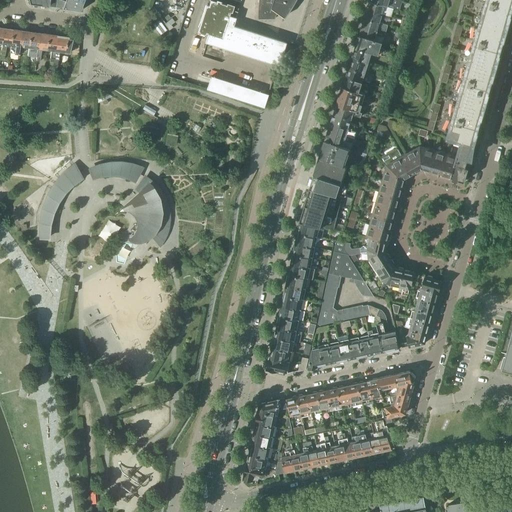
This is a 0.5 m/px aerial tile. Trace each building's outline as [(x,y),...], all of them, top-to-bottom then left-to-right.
[(62,8),(62,7),(63,8),(81,10),(85,2),(79,0),(65,0),(65,1),(60,0),(56,0),(55,6),(56,6),(56,7),(62,8)] [(277,63),(284,41),(233,25),(237,11),(230,9),(232,6),(212,0),(209,0),(200,31),(207,34),(205,41),(207,41),(277,63)] [(282,17),(283,17),(286,13),(289,9),(291,5),(294,1),(293,0),(258,0),(258,5),(258,10),(257,15),(257,19),(274,19),(276,12),(282,17)] [(369,0),(369,1),(385,6),(387,7),(393,8),(399,10),(402,1),(397,0),(369,0)] [(481,13),(479,20),(508,28),(511,15),(511,14),(510,14),(511,8),(511,7),(511,0),(485,0),(485,3),(487,3),(484,14),(481,13)] [(369,1),(367,10),(390,17),(391,17),(393,8),(387,7),(385,6),(369,1)] [(367,10),(364,18),(380,23),(381,18),(389,21),(390,17),(367,10)] [(364,18),(362,26),(385,33),(387,25),(380,23),(364,18)] [(153,25),(160,34),(166,30),(159,20),(153,25)] [(468,58),(468,59),(497,67),(501,53),(499,53),(501,47),(502,41),(504,42),(508,28),(479,20),(478,27),(480,27),(477,38),(475,37),(474,41),(476,42),(472,53),(470,52),(470,54),(468,53),(466,58),(468,58)] [(173,27),(168,21),(164,24),(169,30),(173,27)] [(362,26),(359,35),(375,39),(376,35),(383,38),(385,33),(362,26)] [(13,29),(3,28),(1,44),(0,55),(0,59),(3,60),(5,50),(6,46),(10,47),(11,45),(13,29)] [(21,30),(13,29),(11,45),(15,46),(14,54),(14,58),(18,58),(18,52),(21,30)] [(30,32),(21,30),(18,52),(23,53),(24,47),(28,47),(30,32)] [(39,33),(30,32),(28,47),(33,48),(32,56),(32,60),(36,60),(39,33)] [(48,34),(39,33),(36,60),(36,61),(40,61),(40,57),(41,49),(46,50),(48,34)] [(57,35),(48,34),(46,50),(51,51),(50,58),(54,59),(57,35)] [(73,38),(57,35),(54,59),(58,59),(59,52),(64,53),(64,52),(69,53),(73,38)] [(359,35),(355,47),(374,53),(384,56),(386,50),(380,48),(382,42),(375,39),(359,35)] [(393,45),(399,47),(401,39),(395,37),(393,45)] [(354,54),(353,57),(370,62),(374,53),(355,47),(356,48),(354,49),(353,52),(354,54)] [(205,49),(203,55),(220,60),(224,50),(219,48),(217,53),(205,49)] [(349,66),(367,72),(370,62),(353,57),(352,60),(351,61),(349,64),(350,66),(349,66)] [(387,67),(394,69),(397,59),(390,57),(387,67)] [(459,91),(457,98),(486,106),(490,92),(488,91),(490,86),(491,80),(493,81),(497,67),(468,59),(466,65),(469,66),(466,77),(464,76),(463,80),(464,81),(461,91),(459,91)] [(348,73),(347,76),(364,82),(367,72),(349,66),(349,67),(349,68),(348,68),(347,72),(348,73)] [(267,94),(211,76),(206,89),(263,107),(268,94),(267,94)] [(343,86),(361,92),(364,82),(347,76),(345,80),(344,80),(343,84),(344,85),(343,86)] [(343,86),(337,104),(359,111),(362,104),(359,103),(362,92),(361,92),(343,86)] [(461,141),(456,156),(450,176),(450,177),(465,181),(469,167),(466,166),(467,162),(468,158),(471,159),(479,131),(477,130),(478,124),(480,119),(482,119),(486,106),(457,98),(455,104),(458,105),(455,116),(453,115),(451,119),(453,120),(450,130),(448,130),(446,137),(461,141)] [(337,104),(334,112),(351,118),(353,114),(360,116),(361,115),(362,112),(359,111),(337,104)] [(334,112),(331,121),(356,129),(358,125),(350,123),(351,118),(334,112)] [(388,124),(391,129),(394,130),(397,122),(389,120),(388,124)] [(331,121),(328,130),(354,138),(357,130),(356,129),(331,121)] [(379,124),(377,131),(384,133),(388,130),(385,126),(379,124)] [(328,130),(325,139),(350,147),(350,148),(352,148),(354,144),(355,139),(354,138),(328,130)] [(165,145),(175,147),(177,136),(167,134),(165,145)] [(323,148),(320,157),(345,165),(346,161),(349,151),(350,148),(350,147),(325,139),(323,148)] [(422,168),(420,146),(405,154),(415,172),(416,172),(417,173),(421,171),(420,169),(422,168)] [(429,170),(430,170),(436,150),(420,146),(422,168),(423,168),(425,169),(424,170),(428,172),(429,170)] [(359,154),(365,156),(367,150),(361,148),(359,154)] [(405,178),(406,177),(407,179),(411,176),(410,175),(412,174),(398,149),(388,154),(390,158),(383,161),(387,164),(404,178),(405,178)] [(436,172),(440,173),(446,153),(436,150),(430,170),(431,171),(431,173),(436,174),(436,172)] [(449,176),(450,176),(456,156),(446,153),(440,173),(445,175),(444,176),(449,178),(449,176)] [(320,157),(317,165),(342,174),(345,165),(320,157)] [(92,180),(102,177),(110,176),(119,177),(126,178),(134,183),(144,167),(132,162),(121,161),(109,161),(100,163),(90,167),(87,168),(92,180)] [(55,212),(59,202),(66,192),(75,184),(83,178),(75,162),(73,163),(62,172),(53,183),(47,194),(42,208),(38,223),(38,231),(39,236),(39,239),(50,239),(51,225),(55,212)] [(387,164),(382,180),(402,186),(403,185),(404,185),(405,181),(404,180),(404,178),(387,164)] [(317,165),(314,174),(339,182),(342,174),(317,165)] [(310,186),(310,187),(346,196),(349,185),(346,184),(339,182),(314,174),(310,186)] [(135,243),(141,242),(145,241),(147,239),(151,236),(160,248),(166,239),(169,231),(170,221),(170,213),(169,204),(165,197),(159,187),(153,181),(147,177),(144,175),(134,188),(138,192),(123,207),(125,212),(131,214),(134,217),(137,222),(137,226),(136,230),(134,233),(130,235),(126,237),(128,240),(131,242),(135,243)] [(382,180),(379,191),(399,197),(399,196),(401,196),(403,191),(401,190),(402,186),(382,180)] [(300,219),(299,221),(319,226),(325,227),(334,229),(337,217),(342,195),(342,196),(345,196),(346,196),(310,187),(309,188),(307,194),(307,195),(306,196),(307,196),(306,199),(305,199),(305,200),(306,200),(303,208),(303,209),(302,212),(301,213),(302,213),(301,215),(300,219)] [(379,191),(376,202),(396,208),(397,204),(399,204),(400,199),(399,198),(399,197),(379,191)] [(376,202),(373,213),(393,219),(393,218),(395,218),(396,213),(395,212),(396,208),(376,202)] [(373,213),(369,224),(390,230),(391,226),(393,226),(394,221),(392,220),(393,219),(373,213)] [(110,241),(120,226),(109,219),(99,234),(110,241)] [(298,232),(317,236),(322,237),(325,227),(319,226),(299,221),(299,222),(300,222),(299,226),(298,227),(297,230),(298,232)] [(366,235),(370,236),(386,241),(387,240),(389,240),(390,235),(388,234),(390,230),(369,224),(366,235)] [(297,239),(296,243),(314,247),(317,236),(298,232),(298,233),(296,234),(296,237),(297,239)] [(363,245),(360,248),(361,253),(361,254),(368,253),(384,250),(385,247),(386,247),(387,243),(386,242),(386,241),(370,236),(370,237),(367,247),(363,245)] [(334,249),(334,251),(347,254),(348,254),(344,248),(345,242),(343,241),(336,240),(334,249)] [(345,242),(344,248),(348,254),(348,255),(351,254),(361,253),(360,248),(358,248),(352,249),(350,246),(350,243),(345,242)] [(294,253),(312,257),(314,247),(296,243),(295,247),(293,248),(293,251),(294,253)] [(371,260),(376,268),(389,259),(390,257),(388,254),(386,254),(384,251),(384,250),(368,253),(368,257),(370,261),(371,260)] [(354,282),(355,283),(362,294),(374,296),(364,280),(348,255),(347,254),(334,251),(329,271),(318,323),(319,325),(371,313),(374,315),(380,317),(385,319),(386,319),(384,313),(381,310),(368,305),(362,306),(362,305),(337,310),(333,307),(337,286),(338,286),(341,275),(350,277),(349,281),(354,282)] [(292,259),(291,263),(310,267),(312,257),(294,253),(293,254),(292,255),(291,258),(292,259)] [(382,279),(386,281),(395,268),(393,265),(394,263),(391,260),(390,260),(389,259),(376,268),(381,275),(380,276),(382,279)] [(289,273),(308,278),(310,267),(291,263),(290,268),(289,268),(288,272),(289,273)] [(389,283),(400,286),(404,270),(403,268),(399,267),(398,268),(395,268),(386,281),(389,283)] [(400,286),(399,291),(400,292),(400,291),(402,292),(402,293),(401,298),(405,299),(407,294),(408,288),(409,284),(412,284),(413,278),(415,272),(404,270),(400,286)] [(288,280),(287,284),(305,288),(308,278),(289,273),(289,275),(287,275),(287,279),(288,280)] [(424,276),(421,287),(438,291),(439,292),(442,281),(432,278),(432,277),(428,275),(427,276),(424,276)] [(284,289),(283,295),(303,299),(305,288),(287,284),(286,289),(284,289)] [(421,287),(418,297),(435,302),(435,301),(437,300),(438,296),(437,295),(438,291),(421,287)] [(283,301),(282,305),(301,309),(303,299),(283,295),(282,300),(283,301)] [(418,297),(415,307),(432,312),(433,308),(435,307),(436,303),(435,302),(418,297)] [(481,305),(471,303),(469,313),(479,316),(481,306),(481,305)] [(280,315),(280,316),(298,320),(301,309),(282,305),(281,310),(280,310),(279,314),(280,315)] [(410,317),(412,317),(430,322),(429,321),(431,321),(432,317),(431,316),(432,312),(415,307),(414,311),(412,311),(410,317)] [(374,315),(378,333),(379,333),(383,351),(387,350),(388,351),(394,350),(390,332),(385,333),(383,322),(381,323),(380,317),(374,315)] [(278,322),(277,326),(296,330),(298,320),(280,316),(280,317),(278,317),(277,321),(278,322)] [(403,326),(409,328),(426,333),(427,328),(429,328),(430,324),(429,323),(430,322),(412,317),(410,317),(406,316),(403,326)] [(275,336),(294,340),(296,330),(277,326),(276,331),(275,331),(274,335),(275,336)] [(426,333),(409,328),(408,332),(406,334),(406,335),(400,336),(402,347),(409,345),(409,346),(425,343),(426,337),(425,337),(426,333)] [(368,331),(369,335),(373,353),(376,352),(378,353),(381,352),(382,351),(383,351),(379,333),(378,333),(373,334),(372,330),(368,331)] [(392,332),(390,332),(394,350),(397,349),(399,348),(398,344),(396,332),(395,332),(395,331),(392,332)] [(511,332),(511,334),(505,357),(501,370),(511,372),(511,332)] [(337,337),(338,342),(342,360),(343,359),(344,361),(348,360),(349,358),(352,357),(348,339),(347,335),(337,337)] [(369,335),(359,337),(363,355),(364,356),(368,355),(369,354),(373,353),(369,335)] [(274,343),(273,346),(292,350),(294,340),(275,336),(275,337),(274,338),(273,341),(274,343)] [(359,337),(348,339),(352,357),(356,357),(357,358),(361,357),(362,355),(363,355),(359,337)] [(338,342),(328,344),(332,362),(336,361),(337,362),(341,361),(342,360),(338,342)] [(328,344),(318,346),(322,364),(323,364),(324,365),(328,364),(328,363),(332,362),(328,344)] [(272,348),(269,357),(289,361),(292,350),(273,346),(273,347),(272,348)] [(322,364),(318,346),(317,346),(318,347),(314,348),(314,347),(313,347),(312,349),(308,368),(321,366),(321,364),(322,364)] [(289,361),(269,357),(267,369),(286,373),(289,361)] [(308,358),(302,357),(301,364),(300,363),(298,370),(298,371),(306,369),(306,368),(308,358)] [(396,384),(414,379),(415,379),(415,377),(411,372),(410,372),(410,371),(378,378),(381,393),(386,392),(384,386),(396,384)] [(382,397),(381,393),(378,378),(368,380),(372,397),(375,397),(376,398),(382,397)] [(395,390),(395,394),(412,390),(414,380),(414,379),(396,384),(397,390),(395,390)] [(359,383),(358,383),(362,403),(363,403),(363,405),(373,403),(372,397),(368,380),(368,381),(364,382),(362,381),(359,382),(359,383)] [(356,404),(362,403),(358,383),(357,383),(356,382),(353,383),(352,384),(348,385),(352,402),(355,401),(356,404)] [(348,402),(352,402),(348,385),(343,386),(342,386),(339,386),(338,387),(338,388),(342,407),(349,406),(348,402)] [(336,409),(342,407),(338,388),(337,388),(336,387),(333,388),(332,389),(327,390),(331,406),(335,405),(336,409)] [(327,407),(331,406),(327,390),(323,391),(322,390),(319,391),(318,392),(322,412),(328,410),(327,407)] [(391,402),(392,405),(409,401),(412,390),(395,394),(389,395),(390,402),(391,402)] [(315,413),(322,412),(318,392),(317,392),(316,391),(313,392),(312,393),(307,394),(311,410),(314,410),(315,413)] [(307,411),(311,410),(307,394),(303,395),(302,394),(299,395),(298,396),(297,396),(302,416),(308,415),(307,411)] [(295,417),(302,416),(297,396),(297,397),(296,396),(292,396),(292,398),(287,399),(290,415),(294,414),(295,417)] [(260,403),(259,410),(276,414),(278,404),(280,404),(281,409),(287,408),(285,398),(260,403)] [(409,401),(392,405),(388,406),(384,406),(381,407),(385,422),(386,422),(386,423),(391,421),(390,416),(405,413),(409,401)] [(255,422),(257,422),(274,426),(276,414),(259,410),(258,410),(255,422)] [(381,420),(376,421),(382,451),(386,450),(388,451),(391,450),(391,448),(394,447),(391,433),(388,434),(386,425),(385,425),(384,424),(383,421),(381,420)] [(369,432),(370,438),(373,454),(377,453),(378,451),(382,451),(376,421),(371,422),(373,432),(369,432)] [(254,431),(254,432),(272,436),(274,426),(257,422),(256,426),(254,426),(254,430),(254,431)] [(360,431),(359,431),(364,454),(368,454),(370,455),(373,454),(370,438),(366,439),(365,434),(364,429),(360,430),(360,431)] [(358,435),(352,437),(353,441),(352,442),(356,458),(360,457),(361,455),(364,454),(360,435),(359,431),(357,432),(358,435)] [(253,439),(252,443),(269,447),(272,436),(254,432),(254,433),(253,434),(252,437),(253,439)] [(345,433),(341,434),(347,458),(351,457),(352,458),(356,458),(352,442),(348,442),(347,438),(346,438),(345,433)] [(339,444),(335,445),(338,462),(342,461),(343,459),(347,458),(341,434),(337,435),(339,444)] [(321,448),(317,449),(320,465),(325,464),(326,463),(329,462),(325,443),(324,438),(320,439),(321,443),(320,443),(321,448)] [(292,449),(290,439),(287,440),(289,450),(294,470),(298,469),(299,470),(303,469),(299,453),(295,454),(294,449),(293,449),(292,449)] [(306,442),(307,446),(311,466),(315,465),(317,466),(320,465),(317,449),(313,450),(312,445),(311,445),(310,441),(306,442)] [(304,452),(299,453),(303,469),(307,468),(308,467),(311,466),(307,446),(306,442),(302,443),(304,452)] [(330,442),(325,443),(329,462),(333,461),(334,462),(338,462),(335,445),(331,446),(330,442)] [(250,453),(250,454),(266,457),(267,457),(269,447),(252,443),(251,447),(250,448),(249,452),(250,453)] [(294,470),(289,450),(285,451),(286,456),(282,457),(282,460),(285,472),(286,473),(289,472),(290,470),(294,470)] [(248,460),(247,464),(264,468),(265,464),(266,457),(250,454),(249,455),(248,455),(247,459),(248,460)] [(282,460),(278,461),(276,471),(276,473),(285,472),(282,460)] [(264,468),(247,464),(246,464),(244,472),(245,472),(244,478),(247,481),(252,480),(253,477),(257,478),(258,475),(262,476),(264,468)] [(423,496),(393,503),(395,511),(409,511),(425,509),(423,496)] [(447,506),(448,511),(468,511),(467,503),(468,503),(467,502),(447,505),(447,507),(447,506)] [(379,510),(379,511),(395,511),(393,503),(378,506),(379,510)]
